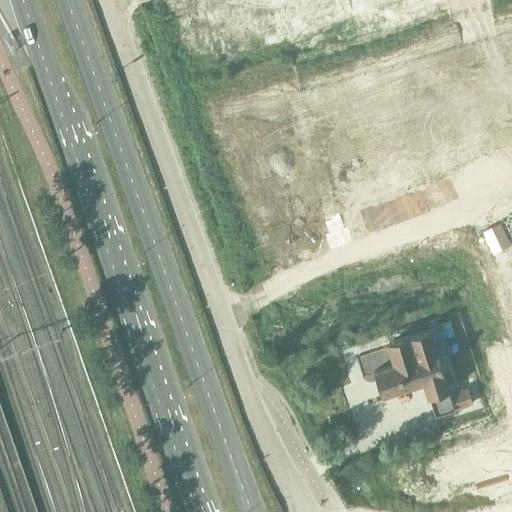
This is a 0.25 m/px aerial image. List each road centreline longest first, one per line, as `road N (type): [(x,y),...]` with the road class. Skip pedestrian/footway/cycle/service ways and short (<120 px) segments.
road 1 (unclassified): [(298,511),(235,359),(111,0)]
road 2 (primary): [(256,511),(69,0)]
road 3 (primary): [(26,0),(204,511)]
road 4 (unknown): [(217,306),(441,224),(511,213)]
